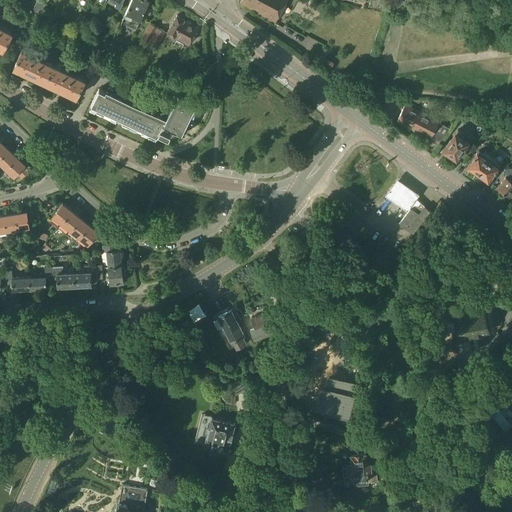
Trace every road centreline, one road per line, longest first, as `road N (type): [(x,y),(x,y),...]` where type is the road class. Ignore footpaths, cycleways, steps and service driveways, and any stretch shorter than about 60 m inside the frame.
road 1 (residential): [(245,511),(310,247),(311,224),(295,201)]
road 2 (tertiary): [(0,83),(116,149),(230,184)]
road 3 (tertiary): [(21,511),(61,431),(122,334),(143,315)]
road 4 (residential): [(62,178),(119,224),(157,241),(200,233),(223,209),(230,184)]
road 5 (secondary): [(511,236),(354,116)]
road 6 (tertiary): [(143,315),(265,235),(295,201)]
road 7 (secondary): [(354,116),(208,5)]
road 8 (residential): [(0,311),(118,304),(143,315)]
